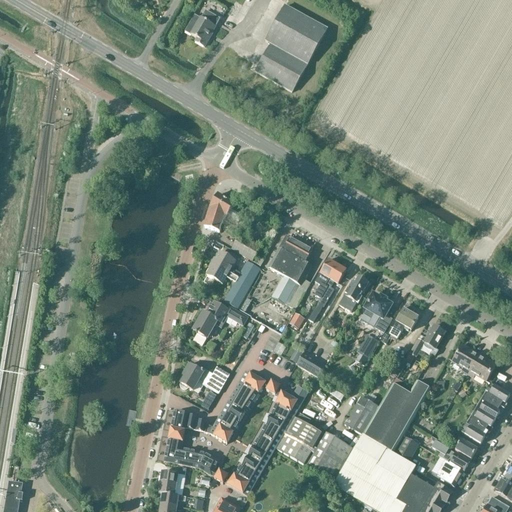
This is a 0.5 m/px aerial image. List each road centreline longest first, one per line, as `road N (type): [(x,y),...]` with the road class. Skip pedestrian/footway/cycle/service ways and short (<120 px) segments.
road 1 (unclassified): [(219,162),(144,120),(89,170),(37,478)]
road 2 (residential): [(511,337),(219,162)]
road 3 (tertiary): [(511,290),(239,131)]
road 4 (tertiary): [(239,131),(15,0)]
road 5 (residential): [(155,389),(219,162)]
road 6 (residential): [(155,389),(210,419),(264,333)]
road 7 (residential): [(131,511),(155,389)]
